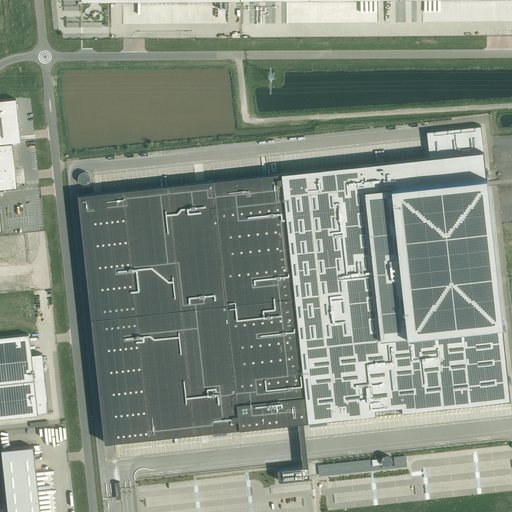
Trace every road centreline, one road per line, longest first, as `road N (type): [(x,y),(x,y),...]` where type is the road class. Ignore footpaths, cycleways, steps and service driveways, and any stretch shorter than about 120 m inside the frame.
road 1 (unclassified): [(51,119),(94,511)]
road 2 (unclassified): [(238,55),(247,120),(511,105)]
road 3 (tertiary): [(238,55),(511,53)]
road 4 (tertiary): [(45,56),(238,55)]
